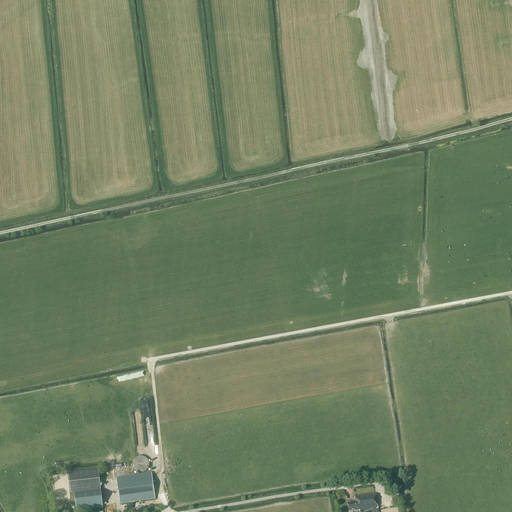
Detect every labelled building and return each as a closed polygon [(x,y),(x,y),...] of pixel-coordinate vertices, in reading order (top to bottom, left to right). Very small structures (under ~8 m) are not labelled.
[(148,455),(135,459),(140,473),(152,470),(148,455)] [(98,470),(69,473),(71,493),(74,492),(101,490),(100,482),(99,482),(99,478),(98,470)] [(155,498),(152,473),(116,478),(120,503),(155,498)] [(75,502),(65,504),(66,511),(76,509),(76,511),(103,507),(101,490),(74,492),(75,502)] [(378,508),(376,493),(355,497),(356,502),(348,503),(349,511),(355,510),(355,511),(360,510),(360,511),(364,511),(368,511),(378,511),(378,508)]
